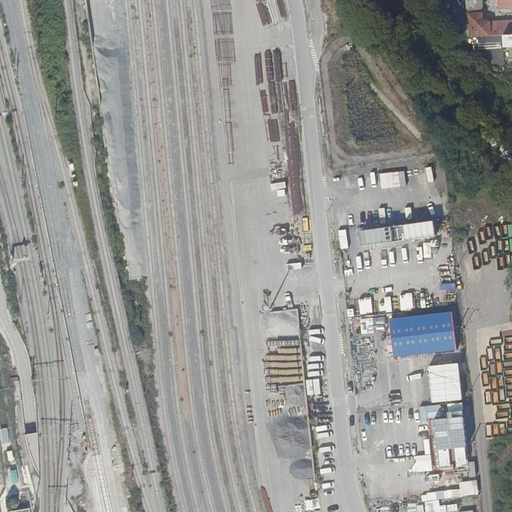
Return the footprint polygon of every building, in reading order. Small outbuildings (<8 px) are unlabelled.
[(469,14),(471,37),(491,36),(490,24),(483,20),(482,13),(469,14)] [(490,24),(491,36),(511,35),(511,22),(490,23),(490,24)] [(498,72),(511,71),(511,35),(491,36),(471,37),(472,57),(482,57),(498,67),(498,72)] [(402,181),(420,179),(419,169),(401,171),(402,181)] [(382,188),(393,187),(392,173),(380,174),(382,188)] [(359,232),(361,248),(435,237),(433,222),(359,232)] [(345,245),(355,243),(353,229),(342,231),(345,245)] [(411,293),(400,294),(401,309),(413,308),(411,293)] [(372,312),(370,297),(358,298),(360,313),(372,312)] [(456,349),(451,310),(389,317),(393,356),(456,349)] [(362,331),(385,330),(384,316),(361,317),(362,331)] [(459,361),(428,364),(430,404),(447,403),(448,411),(433,412),(434,429),(433,429),(436,472),(467,470),(459,361)] [(398,414),(398,428),(428,427),(427,413),(398,414)] [(476,479),(456,482),(459,496),(478,493),(476,479)]
